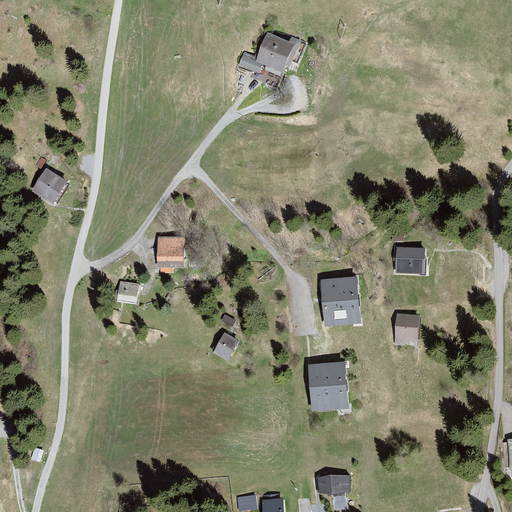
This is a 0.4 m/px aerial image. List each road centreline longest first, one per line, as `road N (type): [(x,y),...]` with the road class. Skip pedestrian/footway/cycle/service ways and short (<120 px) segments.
road 1 (unclassified): [(35,511),(61,418),(65,311),(98,171),(118,0)]
road 2 (unclassified): [(511,164),(495,193),(498,379),(479,511)]
